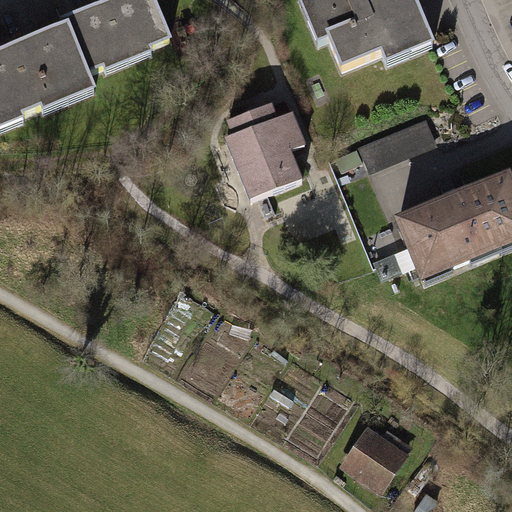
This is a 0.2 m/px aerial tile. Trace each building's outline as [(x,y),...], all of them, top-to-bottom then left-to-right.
[(62,34),(0,59),(0,140),(98,100),(92,85),(171,52),(149,0),(124,0),(59,27),(62,34)] [(329,52),(340,80),(380,64),(385,74),(433,55),(410,0),(307,0),(309,3),(298,7),(319,56),(329,52)] [(214,152),(239,216),(299,192),(286,160),(301,154),(288,123),(273,129),(267,113),(220,132),(226,147),(214,152)] [(429,128),(358,155),(370,185),(441,158),(429,128)] [(511,182),(398,229),(423,291),(511,255),(511,182)] [(413,457),(370,429),(342,474),(385,501),(413,457)] [(436,511),(442,504),(430,496),(419,511),(436,511)]
